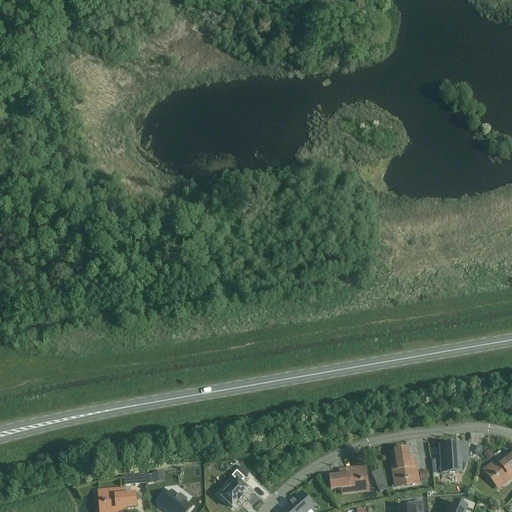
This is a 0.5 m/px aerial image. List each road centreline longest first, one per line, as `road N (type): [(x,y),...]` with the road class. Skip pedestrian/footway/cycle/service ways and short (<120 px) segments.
road 1 (primary): [(0,434),(511,340)]
road 2 (residential): [(260,511),(288,481),(340,452),(463,429),(511,437)]
